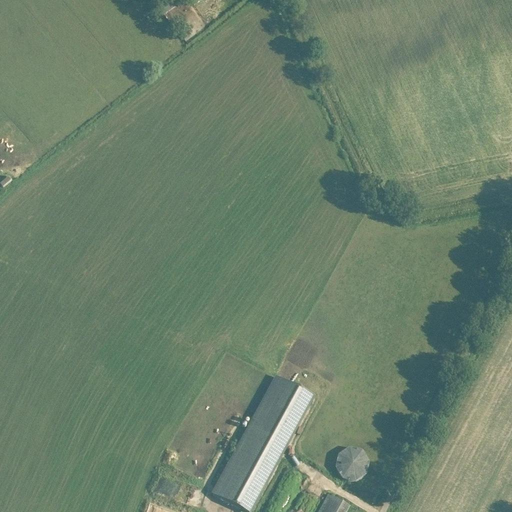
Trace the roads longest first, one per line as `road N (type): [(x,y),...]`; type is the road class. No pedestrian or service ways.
road 1 (track): [(292,0),(372,183),(394,205),(411,217),(437,218),(511,204)]
road 2 (unclassified): [(382,511),(511,269)]
